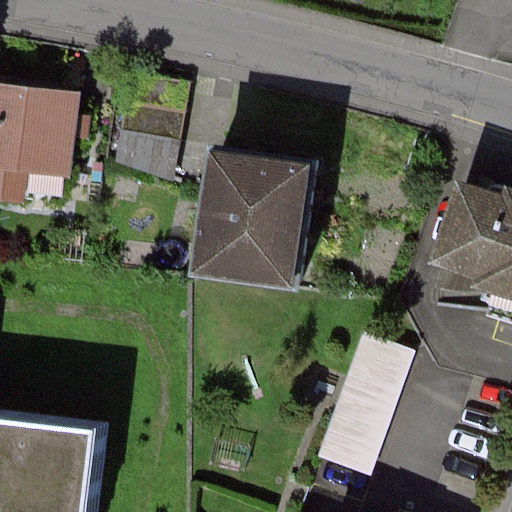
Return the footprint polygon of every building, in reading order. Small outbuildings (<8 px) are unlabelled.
[(192,81),(133,72),(120,156),(177,177),(192,81)] [(80,96),(0,86),(0,194),(41,199),(45,168),(71,171),(77,120),(80,96)] [(321,158),(221,146),(214,203),(206,273),(306,285),(321,158)] [(511,200),(484,191),(470,187),(447,256),(493,271),(491,278),(511,285),(511,200)] [(364,331),(322,452),(371,468),(412,348),(364,331)] [(0,411),(0,511),(94,511),(105,423),(0,411)]
